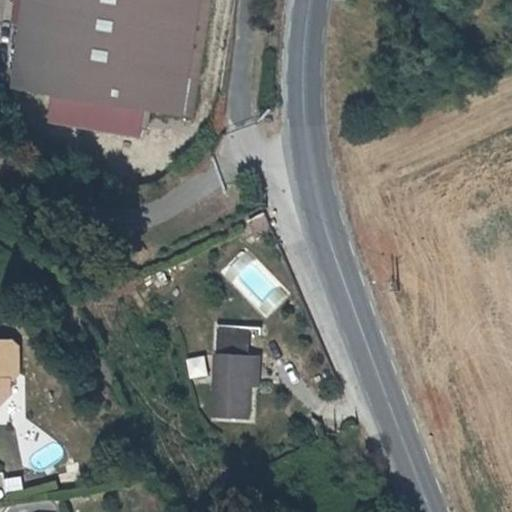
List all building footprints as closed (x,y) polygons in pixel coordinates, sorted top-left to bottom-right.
[(206,0),(24,0),(11,86),(54,92),(51,115),(148,131),(152,107),(189,113),(206,0)] [(263,209),(247,217),(254,235),(271,228),(263,209)] [(220,348),(248,350),(249,331),(222,329),(220,348)] [(0,402),(2,403),(12,394),(13,378),(15,378),(21,373),(21,347),(18,342),(0,341),(0,402)] [(266,352),(227,349),(221,411),(259,414),(266,352)] [(211,382),(211,356),(191,356),(191,382),(211,382)]
